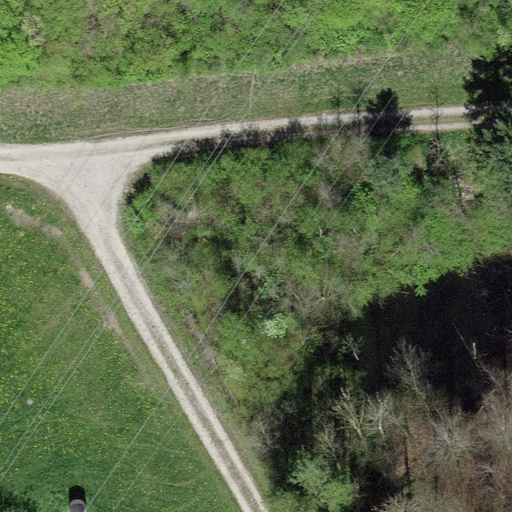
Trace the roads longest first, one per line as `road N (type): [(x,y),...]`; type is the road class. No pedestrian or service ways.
road 1 (track): [(511,114),(70,154)]
road 2 (track): [(70,154),(148,322),(252,511)]
